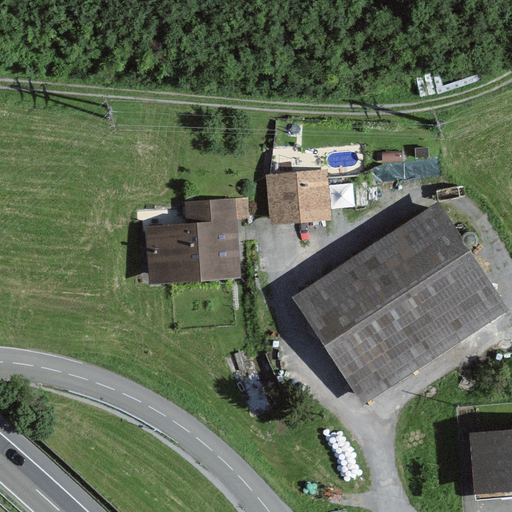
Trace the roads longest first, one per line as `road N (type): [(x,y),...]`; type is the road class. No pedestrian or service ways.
road 1 (track): [(511,74),(422,102),(356,107),(0,84)]
road 2 (unclassified): [(0,362),(54,370),(152,408),(226,463),(268,511)]
